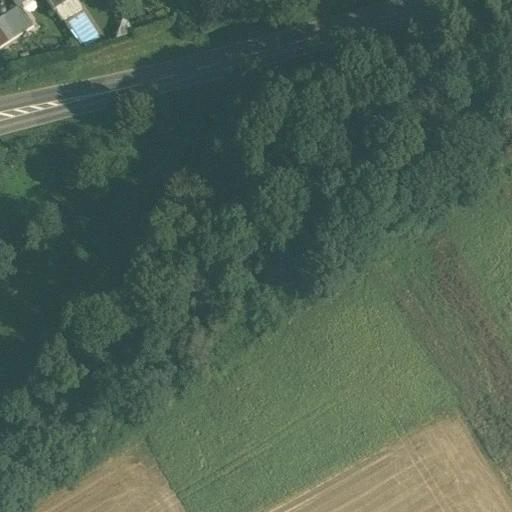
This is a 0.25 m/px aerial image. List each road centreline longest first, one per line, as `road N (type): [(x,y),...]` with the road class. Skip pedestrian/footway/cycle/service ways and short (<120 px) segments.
road 1 (track): [(511,155),(463,182),(13,511)]
road 2 (secondary): [(427,0),(0,119)]
road 3 (track): [(0,306),(210,100),(221,80),(218,59)]
